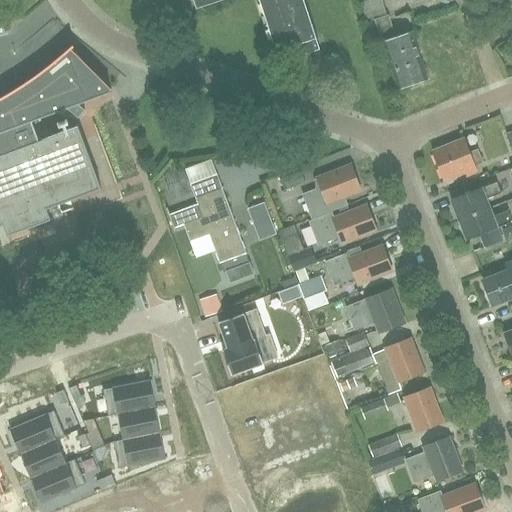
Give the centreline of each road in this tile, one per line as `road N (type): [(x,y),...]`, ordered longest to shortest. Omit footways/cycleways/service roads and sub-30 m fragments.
road 1 (residential): [(72,0),(111,36),(389,139)]
road 2 (residential): [(511,459),(389,139)]
road 3 (residential): [(242,511),(171,312)]
road 4 (residential): [(0,371),(171,312)]
road 5 (residential): [(389,139),(511,90)]
